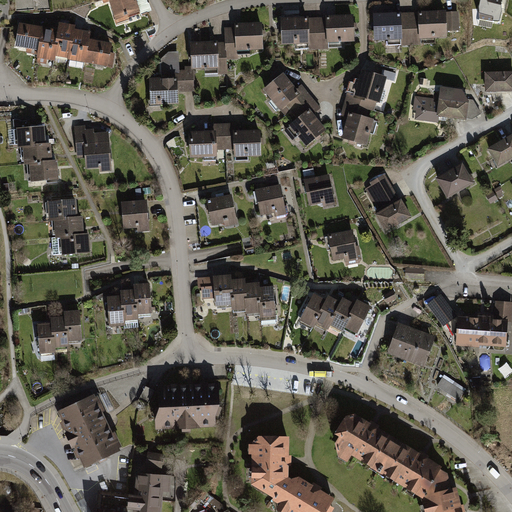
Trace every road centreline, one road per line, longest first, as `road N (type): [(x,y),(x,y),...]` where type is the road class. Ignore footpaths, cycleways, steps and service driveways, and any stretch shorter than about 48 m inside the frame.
road 1 (residential): [(511,493),(457,439),(359,385),(252,360),(187,358),(176,198),(152,147),(108,111)]
road 2 (residential): [(511,116),(425,166),(419,178),(419,195),(465,270)]
road 3 (residential): [(108,111),(7,96),(0,70)]
road 4 (residential): [(169,31),(230,8),(290,0)]
